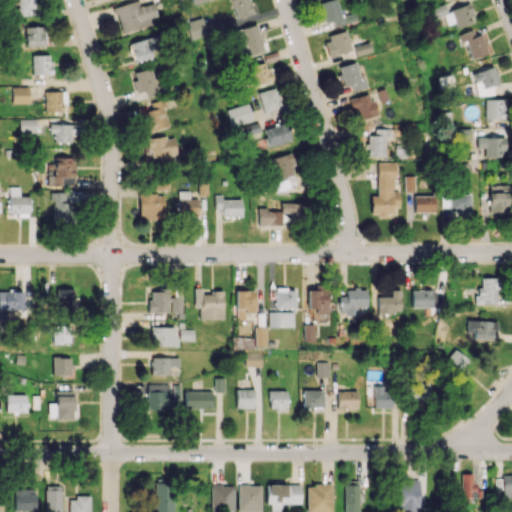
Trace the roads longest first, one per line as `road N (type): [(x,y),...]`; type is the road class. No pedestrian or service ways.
road 1 (residential): [(511,451),(458,441),(398,452),(0,453)]
road 2 (residential): [(511,252),(0,254)]
road 3 (residential): [(75,0),(112,141),(111,453)]
road 4 (residential): [(511,21),(510,392),(458,441)]
road 5 (residential): [(284,0),(346,208),(347,253)]
